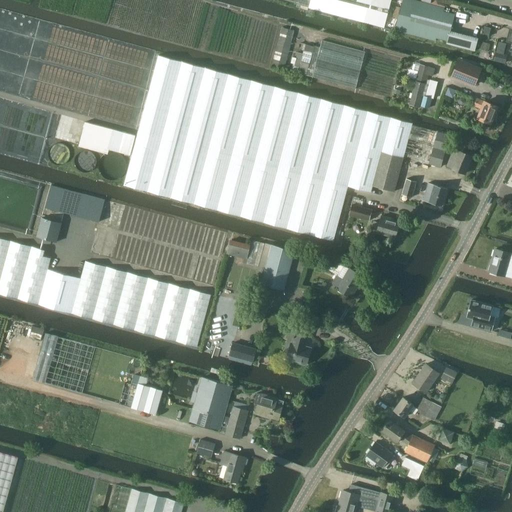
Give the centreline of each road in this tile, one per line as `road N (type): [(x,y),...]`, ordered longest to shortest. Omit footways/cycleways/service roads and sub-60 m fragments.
road 1 (tertiary): [(298,511),(427,311),(511,154)]
road 2 (unknown): [(388,368),(286,307),(297,263)]
